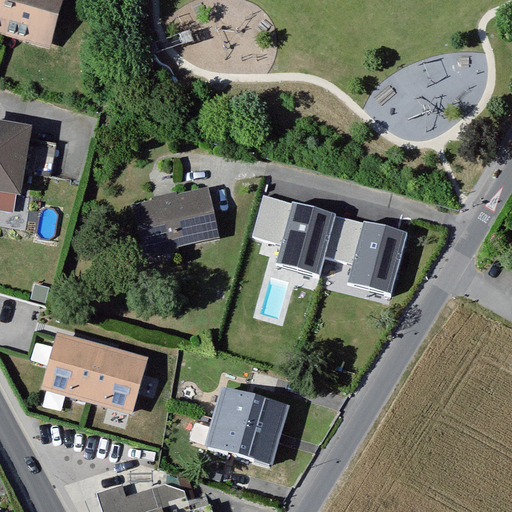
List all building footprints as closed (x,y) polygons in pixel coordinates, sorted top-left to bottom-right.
[(0,0),(0,38),(53,54),(68,0),(0,0)] [(28,135),(0,129),(0,201),(16,204),(28,135)] [(207,188),(127,206),(140,266),(221,248),(207,188)] [(390,296),(406,231),(266,195),(256,235),(281,242),(276,264),(317,274),(322,253),(354,261),(348,285),(390,296)] [(149,362),(59,334),(41,389),(132,418),(149,362)] [(288,410),(223,392),(207,449),(272,467),(288,410)] [(95,496),(101,511),(208,511),(204,500),(162,485),(128,495),(118,486),(95,496)]
